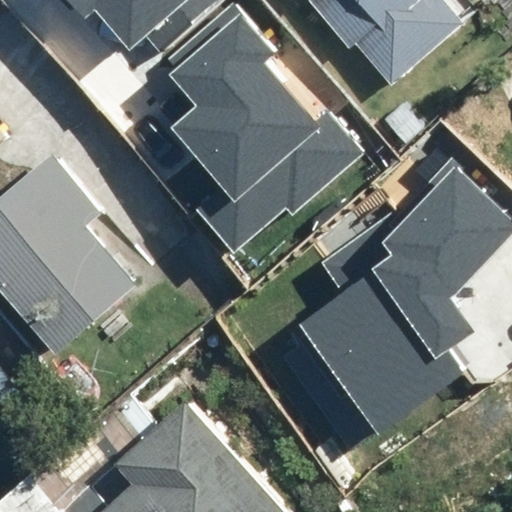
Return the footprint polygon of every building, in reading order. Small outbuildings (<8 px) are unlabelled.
[(319,0),(397,85),(469,19),(451,0),(319,0)] [(482,0),(491,11),(504,0),(482,0)] [(0,197),(0,272),(73,352),(110,317),(165,267),(55,148),(0,197)] [(0,412),(28,388),(0,355),(0,412)] [(299,511),(199,395),(151,437),(137,420),(54,491),(38,473),(0,504),(0,511),(299,511)]
